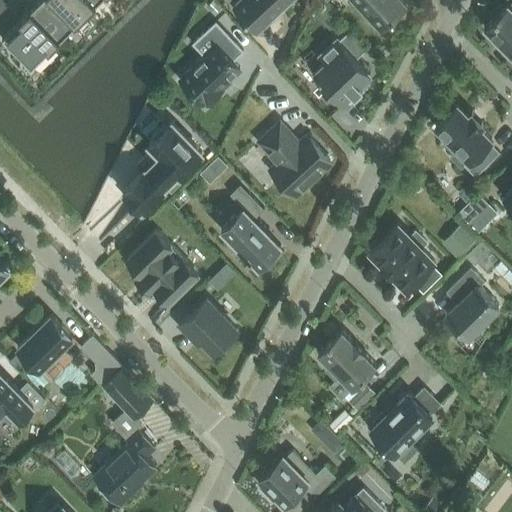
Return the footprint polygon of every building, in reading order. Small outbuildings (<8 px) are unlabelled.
[(75,0),(36,0),(30,7),(60,37),(86,11),(75,0)] [(75,0),(86,11),(97,0),(75,0)] [(215,0),(212,0),(208,4),(215,12),(221,7),(215,0)] [(240,7),(236,10),(248,23),(252,19),(258,26),(271,14),(273,15),(284,5),(282,3),(285,0),(236,0),(235,1),(240,7)] [(358,0),(382,25),(406,4),(402,0),(358,0)] [(486,24),(484,25),(486,27),(486,26),(511,53),(511,2),(510,4),(509,4),(509,3),(508,2),(506,3),(507,4),(486,24)] [(325,5),(316,13),(320,17),(329,9),(325,5)] [(0,30),(32,64),(60,37),(30,7),(12,24),(0,11),(0,30)] [(240,67),(233,59),(243,50),(216,21),(221,27),(212,36),(218,44),(181,79),(202,102),(205,100),(207,103),(223,88),(220,85),(240,67)] [(359,94),(356,91),(363,84),(360,81),(370,71),(357,57),(367,47),(349,29),(339,38),(338,37),(320,54),(325,60),(314,71),(347,105),(359,94)] [(457,102),(435,123),(447,135),(443,139),(454,151),(450,155),(461,167),(465,162),(475,172),(498,150),(489,141),(492,138),(480,126),(481,124),(470,113),(469,114),(457,102)] [(126,188),(124,189),(128,192),(124,196),(135,207),(139,204),(142,207),(143,206),(144,207),(164,187),(163,187),(178,172),(179,173),(181,171),(184,174),(194,164),(191,160),(201,151),(172,120),(166,126),(163,123),(152,134),(155,137),(149,142),(154,147),(138,163),(143,169),(125,187),(126,188)] [(309,181),(313,181),(318,177),(318,173),(331,160),(308,135),(300,143),(280,123),(261,140),(280,161),(272,169),(295,194),(309,181)] [(218,155),(209,163),(218,172),(227,164),(218,155)] [(279,250),(277,248),(281,244),(268,230),(269,229),(258,218),(257,219),(254,217),(264,207),(240,183),(230,192),(243,206),(222,227),(235,240),(233,242),(248,258),(250,256),(260,265),(264,261),(266,263),(279,250)] [(470,185),(464,185),(458,191),(467,200),(476,191),(470,185)] [(511,186),(503,195),(510,202),(507,205),(511,209),(511,186)] [(458,211),(469,224),(490,203),(478,191),(458,211)] [(384,263),(383,264),(392,273),(393,272),(407,286),(413,279),(423,289),(441,272),(431,262),(434,259),(421,246),(426,240),(416,230),(410,235),(397,222),(370,248),(384,263)] [(462,223),(449,235),(463,250),(476,237),(462,223)] [(198,270),(156,228),(127,257),(141,270),(137,275),(151,289),(155,285),(169,299),(198,270)] [(0,255),(0,275),(10,266),(4,260),(5,259),(2,256),(2,257),(0,255)] [(511,271),(501,260),(494,266),(511,284),(511,282),(511,271)] [(238,271),(229,262),(222,269),(231,278),(238,271)] [(451,284),(463,297),(447,312),(468,334),(499,304),(479,283),(484,278),(471,265),(451,284)] [(228,343),(225,339),(237,327),(206,296),(179,323),(189,333),(192,329),(213,351),(216,348),(219,352),(228,343)] [(30,332),(31,333),(18,346),(39,368),(52,356),(56,360),(64,351),(60,347),(73,335),(51,313),(38,326),(37,325),(30,332)] [(341,327),(318,350),(330,362),(324,367),(336,378),(329,385),(341,397),(353,385),(355,384),(376,363),(363,349),(365,348),(356,339),(354,340),(341,327)] [(93,333),(81,344),(109,373),(121,362),(93,333)] [(155,398),(123,364),(103,383),(128,411),(115,423),(132,442),(97,475),(121,501),(158,467),(147,456),(157,447),(140,429),(143,425),(135,417),(155,398)] [(0,412),(7,406),(18,418),(34,403),(19,388),(0,368),(0,412)] [(27,380),(19,388),(34,403),(37,407),(46,398),(27,380)] [(376,391),(365,381),(348,398),(358,408),(376,391)] [(383,415),(381,413),(373,421),(375,423),(371,426),(396,450),(401,445),(432,414),(430,412),(440,402),(424,386),(414,396),(409,390),(383,415)] [(67,396),(55,408),(63,416),(75,404),(67,396)] [(353,416),(345,408),(329,423),(337,432),(353,416)] [(332,441),(330,447),(335,452),(344,442),(337,435),(332,441)] [(258,475),(261,478),(259,481),(273,495),(275,493),(284,502),(303,484),(314,495),(336,474),(325,463),(316,471),(293,448),(286,454),(283,452),(258,475)] [(0,497),(9,489),(0,479),(0,497)] [(325,511),(379,511),(385,507),(363,485),(343,504),(338,499),(325,511)] [(437,511),(441,509),(431,500),(418,511),(437,511)] [(464,502),(455,511),(473,511),(474,511),(464,502)]
